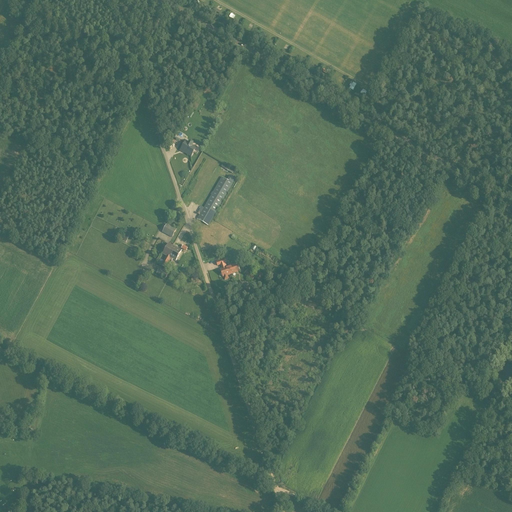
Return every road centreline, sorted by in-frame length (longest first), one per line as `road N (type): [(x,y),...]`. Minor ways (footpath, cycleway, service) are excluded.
road 1 (unclassified): [(511,203),(164,0)]
road 2 (track): [(273,485),(0,348)]
road 3 (unclassified): [(204,273),(135,61),(161,0)]
road 4 (track): [(273,485),(204,273)]
